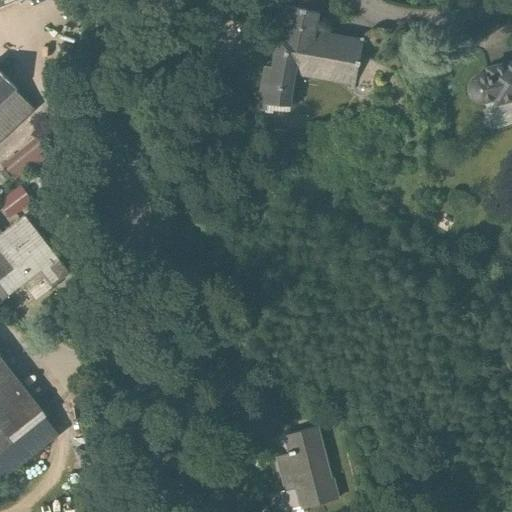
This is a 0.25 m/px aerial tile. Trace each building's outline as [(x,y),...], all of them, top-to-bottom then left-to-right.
[(264,68),(259,96),(258,105),(289,107),(290,96),(288,96),(293,71),(355,82),(361,47),(359,46),(313,38),(317,14),(305,12),(305,10),(282,6),(279,22),(282,22),(279,39),(277,39),(275,52),(277,52),(273,69),(264,68)] [(360,40),(359,46),(361,47),(355,82),(361,84),(365,87),(368,91),(371,95),(416,64),(410,35),(382,29),(380,29),(377,30),(374,30),(371,32),(368,33),(366,36),(364,38),(362,40),(360,40)] [(511,65),(461,79),(468,108),(491,102),(493,108),(511,103),(511,65)] [(0,74),(0,110),(18,94),(0,74)] [(0,145),(35,114),(18,94),(0,110),(0,145)] [(0,240),(0,307),(28,285),(41,301),(69,278),(24,222),(0,240)] [(0,359),(0,451),(44,416),(0,359)] [(44,416),(0,451),(0,481),(58,435),(44,416)] [(279,441),(279,448),(277,455),(273,459),(282,494),(291,492),(296,511),(336,500),(331,480),(329,481),(315,431),(279,441)]
